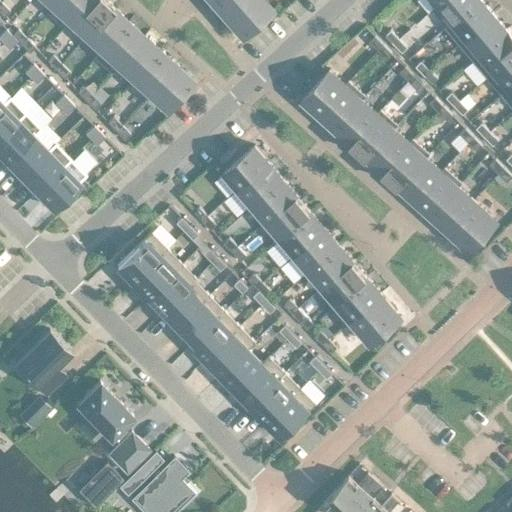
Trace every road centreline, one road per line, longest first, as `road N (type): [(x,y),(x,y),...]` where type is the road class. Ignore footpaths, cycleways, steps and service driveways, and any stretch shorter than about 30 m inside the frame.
road 1 (residential): [(49,257),(278,490),(468,311),(511,259)]
road 2 (residential): [(49,257),(331,0)]
